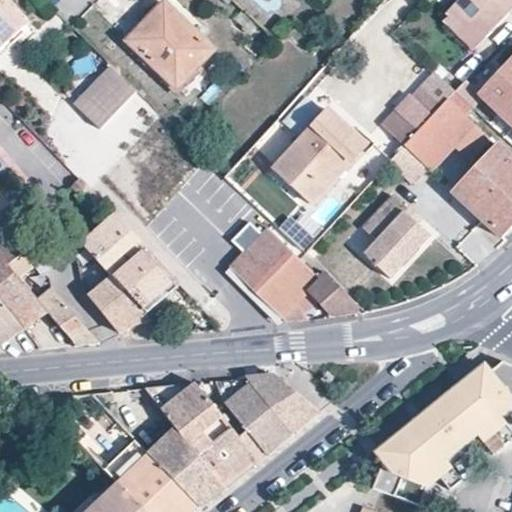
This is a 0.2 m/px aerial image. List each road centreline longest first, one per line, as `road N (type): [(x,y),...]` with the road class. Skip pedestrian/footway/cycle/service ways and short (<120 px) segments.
road 1 (tertiary): [(415,331),(129,362)]
road 2 (residential): [(231,511),(398,376),(415,331)]
road 3 (residential): [(129,362),(63,278),(49,202),(0,149)]
road 4 (tertiary): [(129,362),(0,373)]
